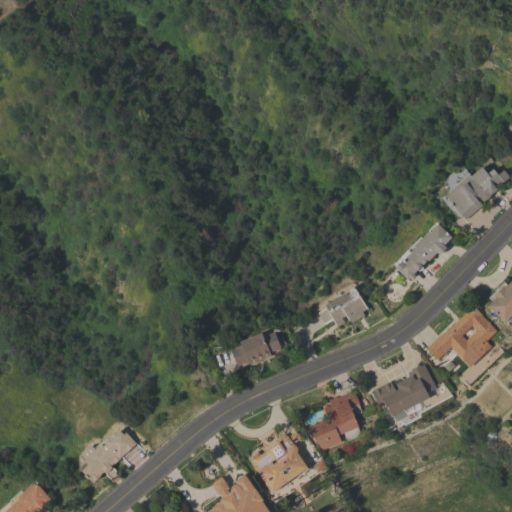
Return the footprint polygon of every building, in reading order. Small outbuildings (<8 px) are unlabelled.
[(481,204),(482,205),(465,219),(444,195),(450,190),(446,186),(447,185),(446,183),(447,177),(452,172),(459,172),(460,174),(461,173),(461,172),(464,168),(470,176),(481,166),(487,173),(493,168),(497,174),(503,169),(509,176),(500,183),(499,181),(494,185),(498,190),(481,204)] [(443,244),(446,247),(439,254),(436,252),(428,260),(427,259),(421,265),(422,267),(421,269),(420,270),(418,270),(417,269),(413,273),(415,274),(410,279),(409,277),(407,279),(394,267),(403,258),(401,256),(407,249),(410,252),(415,246),(414,245),(429,230),(428,230),(436,222),(438,224),(438,223),(451,236),(443,244)] [(511,317),(508,322),(506,320),(505,322),(487,306),(492,300),(489,297),(503,281),(507,284),(511,280),(511,281),(511,317)] [(349,319),(347,319),(344,315),(341,317),(344,322),(338,326),(335,321),(334,322),(332,319),(324,324),(317,312),(325,307),(324,306),(325,305),(346,292),(350,299),(352,298),(348,292),(348,289),(350,287),(352,287),(355,288),(359,294),(361,293),(362,294),(366,300),(365,300),(366,301),(364,302),(367,308),(362,311),(364,315),(351,323),(349,319)] [(482,315),(481,315),(496,330),(485,341),(489,345),(468,364),(465,360),(464,361),(450,346),(436,359),(425,348),(440,333),(441,334),(473,305),(482,315)] [(249,364),(248,361),(237,365),(231,349),(241,345),(240,341),(261,332),(263,336),(274,331),(281,348),(270,352),(271,355),(249,364)] [(392,416),(385,404),(384,404),(383,403),(378,405),(370,391),(390,380),(395,390),(398,388),(395,383),(409,376),(407,372),(411,370),(410,369),(417,365),(418,366),(423,363),(435,388),(426,392),(429,397),(412,406),(412,409),(406,413),(407,415),(395,421),(392,416)] [(320,447),(318,442),(315,441),(309,426),(311,425),(321,420),(321,421),(327,418),(322,407),(328,405),(328,406),(330,405),(328,399),(336,396),(337,397),(353,390),(359,403),(358,404),(361,412),(353,415),(358,426),(357,426),(359,431),(357,436),(348,439),(343,438),(341,433),(338,435),(341,441),(324,449),(320,447)] [(93,447),(105,437),(108,439),(110,437),(109,436),(116,430),(117,431),(119,429),(123,434),(126,431),(136,444),(126,453),(125,452),(120,457),(121,458),(114,463),(111,465),(112,467),(105,473),(104,471),(100,474),(101,475),(93,482),(92,481),(92,482),(82,470),(82,469),(80,467),(86,462),(84,460),(85,459),(81,454),(91,445),(93,447)] [(308,467),(271,492),(250,461),(252,460),(250,457),(258,452),(260,454),(268,449),(267,448),(278,441),(276,438),(284,433),(286,435),(287,435),(288,436),(296,430),(300,437),(293,443),(293,444),(295,444),(297,448),(297,451),(308,467)] [(263,499),(262,500),(269,511),(206,511),(213,508),(212,507),(221,501),(220,500),(223,497),(221,493),(218,495),(211,484),(221,476),(229,488),(227,489),(230,492),(231,491),(230,490),(231,486),(234,484),(237,485),(234,481),(238,478),(238,477),(239,476),(240,475),(242,475),(245,473),(263,499)] [(4,511),(20,499),(19,497),(23,493),(22,492),(29,486),(30,487),(35,483),(36,485),(37,484),(50,498),(44,503),(48,508),(43,511),(39,511),(37,509),(33,511),(4,511)]
